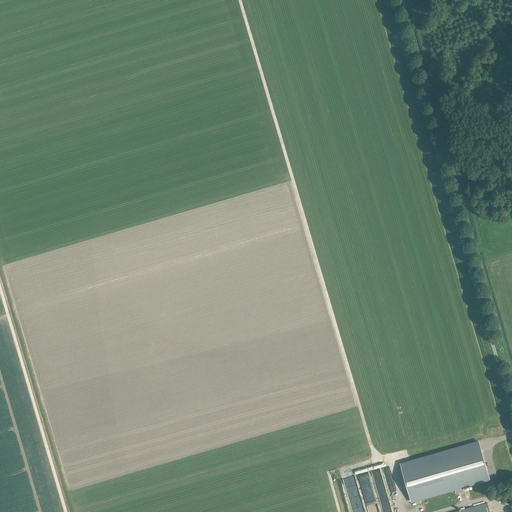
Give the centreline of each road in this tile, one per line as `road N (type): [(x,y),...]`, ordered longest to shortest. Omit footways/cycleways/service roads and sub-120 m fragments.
road 1 (track): [(374,456),(239,0)]
road 2 (unclassified): [(511,414),(389,0)]
road 3 (track): [(0,288),(65,511)]
